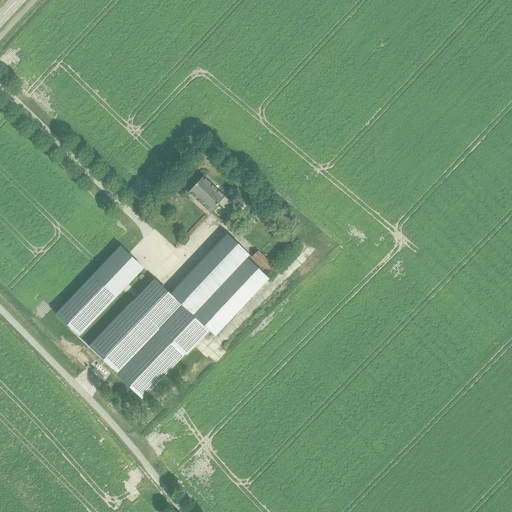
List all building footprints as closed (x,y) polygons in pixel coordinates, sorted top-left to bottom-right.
[(224,209),(230,203),(203,177),(188,193),(210,213),(218,204),(224,209)] [(226,233),(169,294),(209,331),(214,337),(269,279),(246,258),(249,255),(226,233)] [(269,273),(275,267),(258,251),(252,257),(269,273)] [(123,290),(100,268),(56,314),(79,337),(123,290)] [(209,331),(169,294),(154,279),(89,347),(143,398),(185,354),(186,356),(209,331)]
